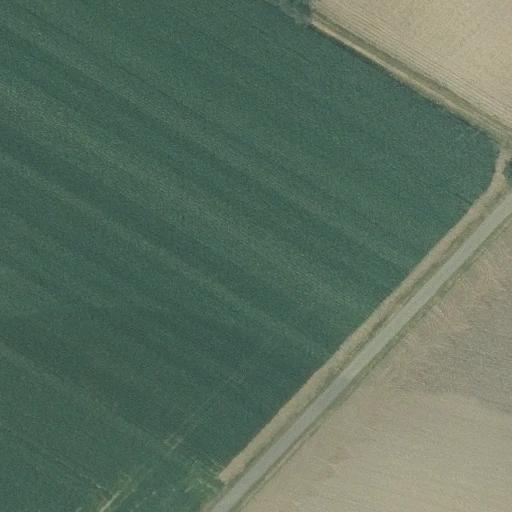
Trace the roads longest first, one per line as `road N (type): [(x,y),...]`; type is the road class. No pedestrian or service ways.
road 1 (unclassified): [(204,511),(511,183)]
road 2 (track): [(511,126),(308,0)]
